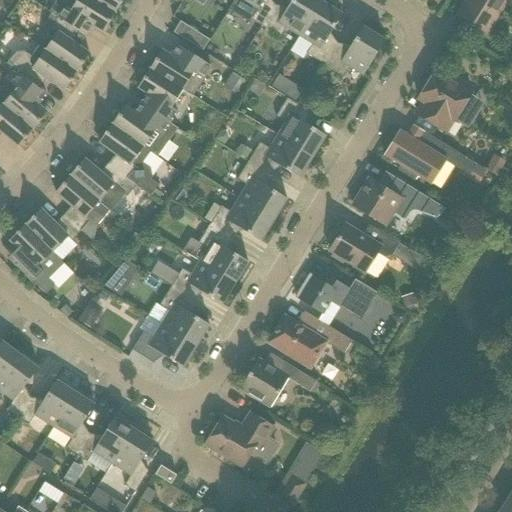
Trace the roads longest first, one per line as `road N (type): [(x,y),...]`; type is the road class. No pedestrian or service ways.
road 1 (residential): [(192,418),(430,27),(383,0)]
road 2 (residential): [(0,202),(45,162),(156,0)]
road 3 (residential): [(192,418),(48,327),(0,282)]
road 4 (residential): [(272,511),(173,448),(192,418)]
